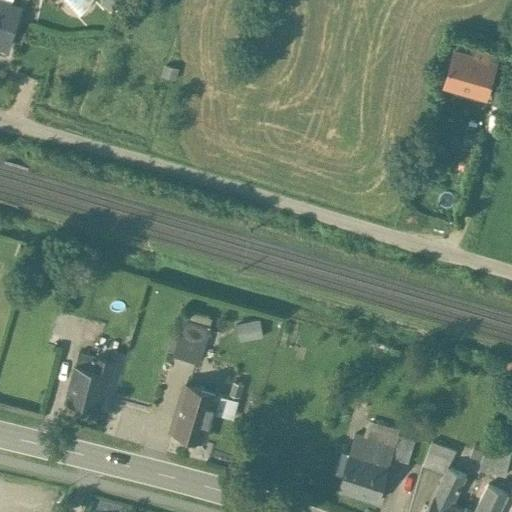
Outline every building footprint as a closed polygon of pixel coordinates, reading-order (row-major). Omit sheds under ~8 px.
[(0,0),(0,43),(7,46),(15,22),(19,7),(0,0)] [(128,0),(109,0),(122,9),(128,0)] [(474,55),(456,49),(446,81),(488,94),(493,79),(498,62),(486,58),(488,51),(477,48),(474,55)] [(178,69),(163,65),(161,76),(176,80),(178,69)] [(505,83),(493,79),(488,94),(500,97),(505,83)] [(212,319),(188,311),(185,320),(210,328),(212,319)] [(210,328),(185,320),(174,354),(199,362),(210,328)] [(260,320),(236,324),(239,342),(263,338),(260,320)] [(114,363),(79,354),(67,400),(99,408),(106,379),(109,380),(114,363)] [(243,384),(234,382),(230,394),(239,397),(243,384)] [(217,394),(186,385),(173,429),(204,439),(212,412),(233,418),(238,401),(217,394)] [(401,430),(369,421),(364,437),(397,446),(397,447),(400,436),(401,430)] [(364,437),(358,435),(340,498),(379,509),(394,457),(397,446),(364,437)] [(414,440),(400,436),(397,447),(397,446),(394,457),(408,461),(414,440)] [(455,453),(432,441),(424,462),(445,473),(448,466),(455,453)] [(511,450),(487,444),(481,469),(505,475),(511,450)] [(470,459),(467,471),(479,474),(482,462),(470,459)] [(445,473),(434,494),(453,503),(467,475),(448,466),(445,473)] [(499,511),(508,496),(491,487),(478,511),(499,511)] [(453,503),(434,494),(424,511),(462,511),(464,509),(453,503)]
